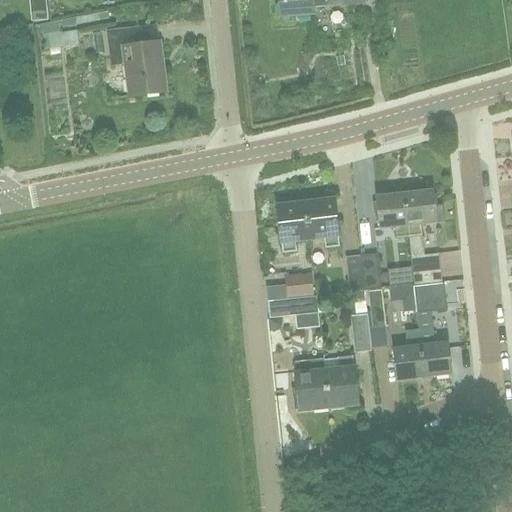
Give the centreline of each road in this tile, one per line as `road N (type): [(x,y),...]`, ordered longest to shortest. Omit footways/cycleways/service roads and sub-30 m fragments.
road 1 (residential): [(276,511),(239,157)]
road 2 (residential): [(493,370),(463,94)]
road 3 (residential): [(324,511),(323,447),(493,370)]
road 4 (unclassified): [(0,203),(239,157)]
road 5 (unclassified): [(463,94),(239,157)]
road 6 (residential): [(239,157),(221,0)]
road 7 (residential): [(508,511),(493,370)]
